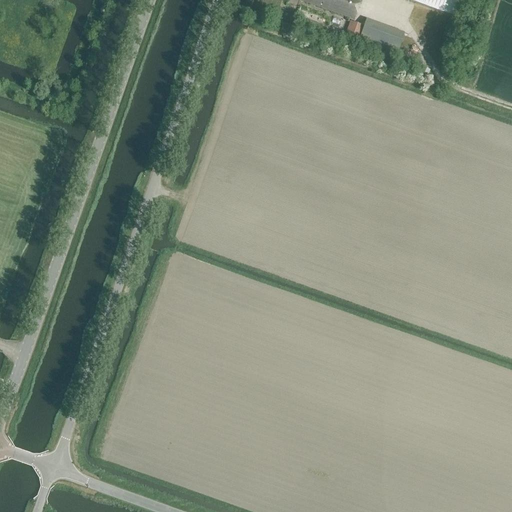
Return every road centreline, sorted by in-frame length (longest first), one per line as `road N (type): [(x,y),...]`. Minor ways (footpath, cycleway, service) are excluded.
road 1 (unclassified): [(52,469),(218,0)]
road 2 (tertiary): [(0,423),(149,0)]
road 3 (unclassified): [(171,511),(52,469)]
